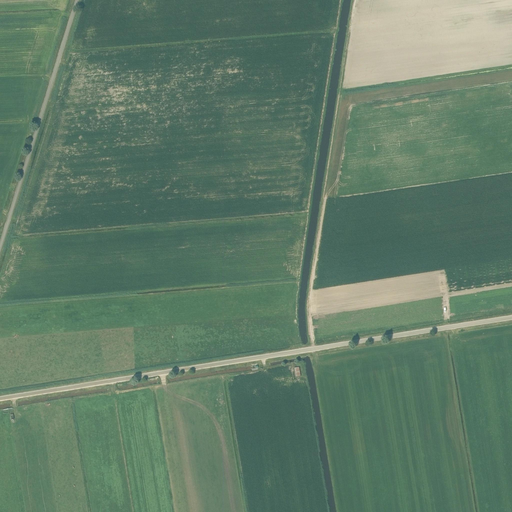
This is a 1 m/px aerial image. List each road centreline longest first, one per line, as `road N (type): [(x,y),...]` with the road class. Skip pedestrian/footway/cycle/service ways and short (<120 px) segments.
road 1 (unclassified): [(0,398),(511,317)]
road 2 (unclassified): [(0,247),(77,0)]
